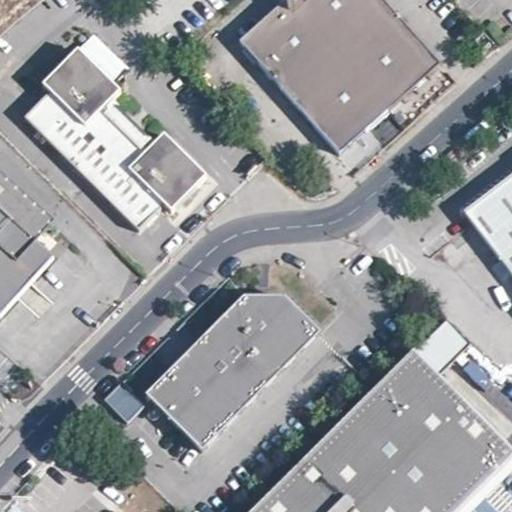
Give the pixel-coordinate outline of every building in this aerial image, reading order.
[(336,156),(438,67),(378,0),(288,0),(238,45),(336,156)] [(123,69),(101,48),(89,61),(109,81),(123,69)] [(165,136),(147,153),(104,110),(121,93),(109,81),(89,61),(79,51),(43,86),(50,93),(25,119),(138,233),(164,207),(171,214),(207,179),(165,136)] [(511,175),(464,212),(470,219),(511,275),(511,175)] [(33,242),(51,222),(0,176),(0,319),(53,260),(33,242)] [(201,453),(320,335),(283,299),(244,298),(145,398),(201,453)] [(254,511),(459,511),(511,459),(511,453),(415,355),(346,424),(254,511)] [(121,384),(103,401),(124,424),(143,407),(121,384)]
